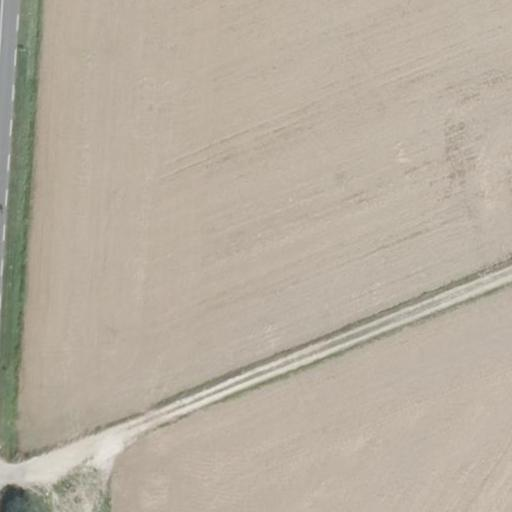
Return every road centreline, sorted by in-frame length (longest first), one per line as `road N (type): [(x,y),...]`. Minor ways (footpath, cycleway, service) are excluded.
road 1 (track): [(511,272),(149,416)]
road 2 (unclassified): [(149,416),(0,478)]
